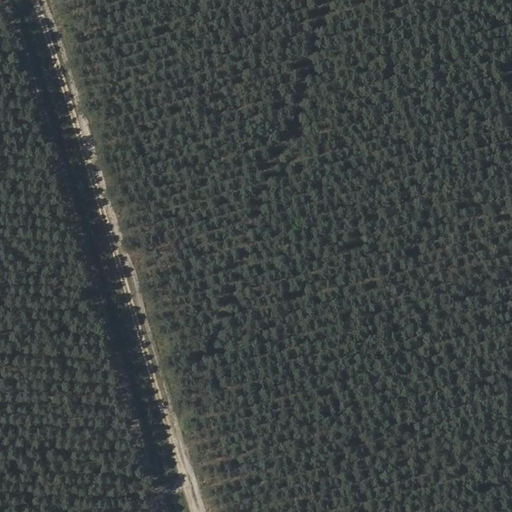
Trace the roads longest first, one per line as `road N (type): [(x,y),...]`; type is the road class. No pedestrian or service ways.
road 1 (track): [(196,511),(99,193)]
road 2 (track): [(33,0),(99,193)]
